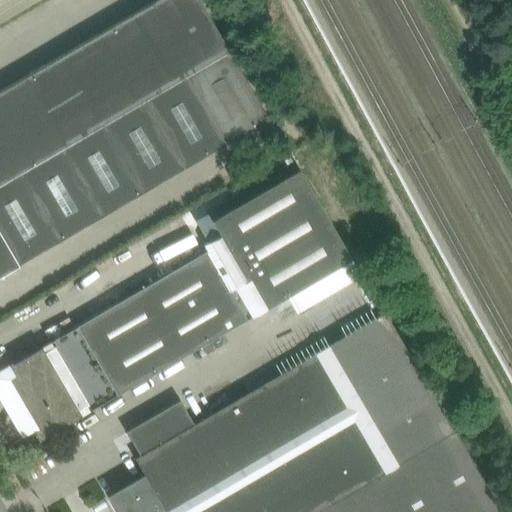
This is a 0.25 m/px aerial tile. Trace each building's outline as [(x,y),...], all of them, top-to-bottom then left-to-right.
[(0,183),(229,51),(199,0),(157,0),(0,91),(0,183)] [(0,232),(19,265),(269,119),(229,51),(0,183),(0,232)] [(209,241),(203,245),(207,251),(247,319),(266,308),(351,258),(299,169),(212,220),(220,235),(209,241)] [(0,275),(19,265),(0,232),(0,275)] [(15,375),(9,378),(38,427),(33,430),(35,434),(39,440),(56,430),(118,394),(247,319),(207,251),(122,300),(77,326),(27,355),(9,365),(15,375)] [(194,424),(139,455),(134,458),(144,475),(165,511),(316,511),(454,432),(384,312),(305,357),(306,358),(194,424)] [(125,431),(139,455),(194,424),(180,399),(125,431)] [(502,511),(455,431),(454,432),(316,511),(502,511)] [(165,511),(144,475),(109,495),(118,511),(165,511)]
